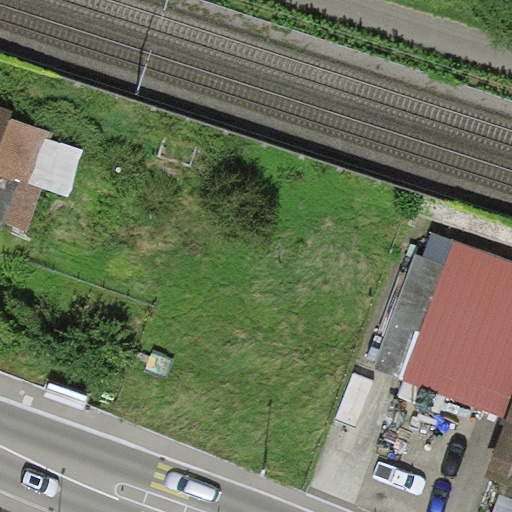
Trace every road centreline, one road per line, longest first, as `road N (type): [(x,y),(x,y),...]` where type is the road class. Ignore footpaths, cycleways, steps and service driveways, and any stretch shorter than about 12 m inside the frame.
road 1 (track): [(331,0),(511,58)]
road 2 (primary): [(0,442),(176,511)]
